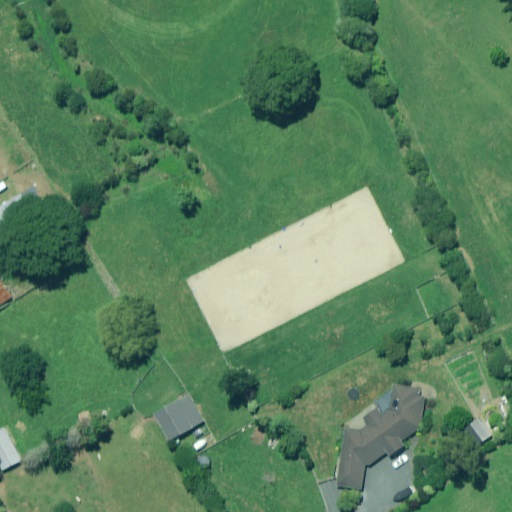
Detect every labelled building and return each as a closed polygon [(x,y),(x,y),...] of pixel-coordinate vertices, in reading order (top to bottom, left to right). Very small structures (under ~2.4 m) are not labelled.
[(22,195),(0,210),(0,233),(2,237),(35,214),(22,195)] [(0,308),(14,300),(0,275),(0,308)] [(365,432),(346,430),(342,487),(365,489),(366,468),(388,453),(390,456),(406,446),(404,443),(423,429),(425,399),(419,398),(420,389),(398,388),(396,411),(385,418),(380,410),(365,420),(371,428),(365,432)] [(206,423),(191,397),(158,416),(173,443),(206,423)] [(24,462),(7,430),(0,433),(0,462),(5,472),(24,462)]
